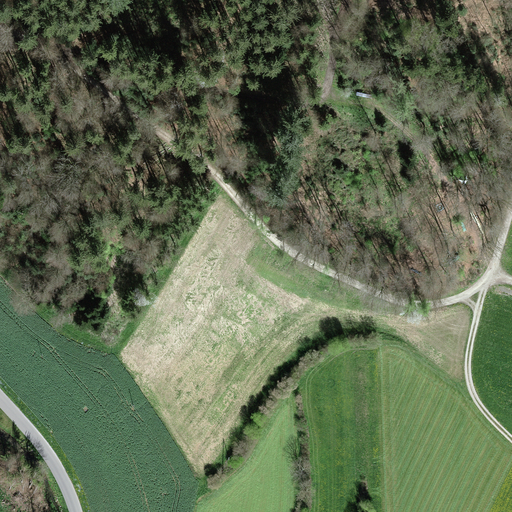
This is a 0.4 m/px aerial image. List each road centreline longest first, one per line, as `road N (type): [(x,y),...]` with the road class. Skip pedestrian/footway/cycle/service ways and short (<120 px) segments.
road 1 (track): [(0,26),(45,48),(181,148),(295,254),(412,303),(485,290)]
road 2 (track): [(45,48),(251,97),(376,110),(441,106),(511,88)]
road 3 (track): [(376,110),(437,168),(497,279)]
road 4 (track): [(511,442),(475,406),(461,377),(485,290)]
road 5 (unclassified): [(0,399),(43,448),(75,511)]
